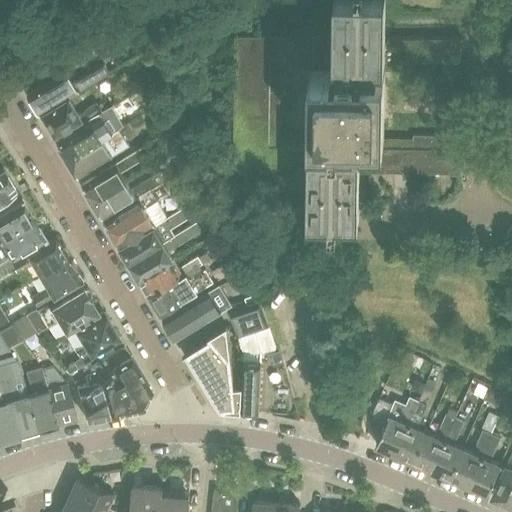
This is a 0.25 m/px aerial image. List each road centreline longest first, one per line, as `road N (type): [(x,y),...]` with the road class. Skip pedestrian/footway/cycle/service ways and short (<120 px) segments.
road 1 (residential): [(189,433),(178,388),(1,90)]
road 2 (residential): [(468,511),(308,450),(189,433)]
road 3 (residential): [(189,433),(96,442),(25,462)]
